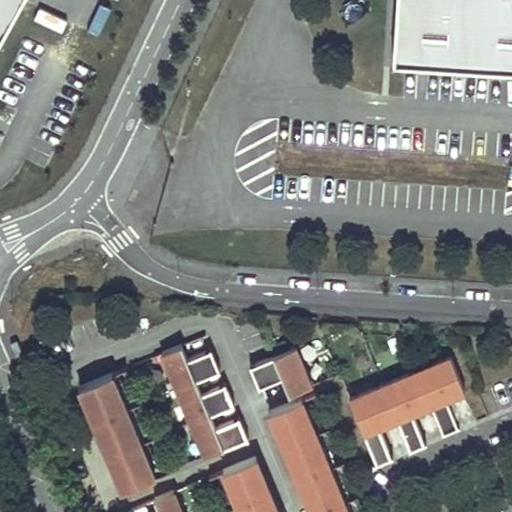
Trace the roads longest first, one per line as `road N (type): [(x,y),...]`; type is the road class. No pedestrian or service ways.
road 1 (residential): [(511,308),(176,281),(139,260),(79,202)]
road 2 (unclassified): [(79,202),(102,171),(183,0)]
road 3 (unclassified): [(55,511),(0,374)]
